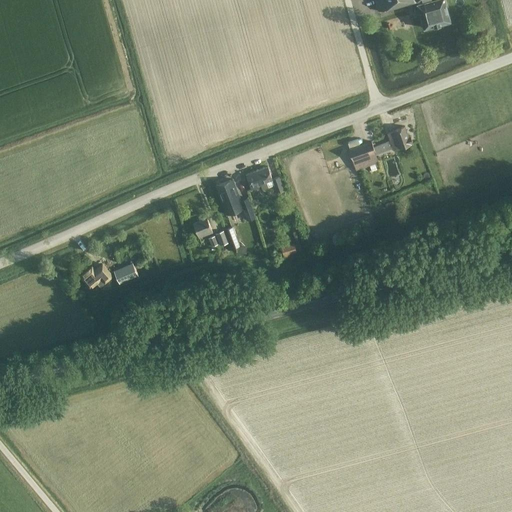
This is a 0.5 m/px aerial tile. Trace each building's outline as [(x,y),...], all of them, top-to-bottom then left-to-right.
[(375,0),(379,11),(414,0),(421,0),(422,2),(417,3),(423,27),(450,20),(444,0),(375,0)] [(408,136),(404,126),(393,130),(394,133),(388,135),(393,149),(399,147),(412,143),(410,135),(408,136)] [(377,158),(371,141),(348,148),(356,169),(369,165),(371,172),(377,170),(374,163),(377,158)] [(283,190),(278,176),(271,179),(267,166),(246,174),(252,189),(261,185),(262,188),(273,184),(276,192),(283,190)] [(242,208),(232,179),(216,185),(226,213),(242,208)] [(253,215),(248,199),(241,201),(247,217),(253,215)] [(347,221),(349,227),(372,219),(370,213),(347,221)] [(212,232),(207,218),(193,223),(198,237),(212,232)] [(226,229),(235,251),(246,253),(246,246),(240,245),(232,226),(226,229)] [(228,242),(223,230),(215,233),(219,245),(228,242)] [(217,244),(214,235),(209,237),(212,246),(217,244)] [(294,244),(293,241),(281,245),(284,257),(292,254),(291,252),(296,251),(296,250),(297,249),(296,243),(294,244)] [(113,270),(119,282),(137,274),(132,262),(113,270)] [(95,269),(91,266),(80,276),(89,287),(96,281),(100,286),(112,275),(102,263),(95,269)]
